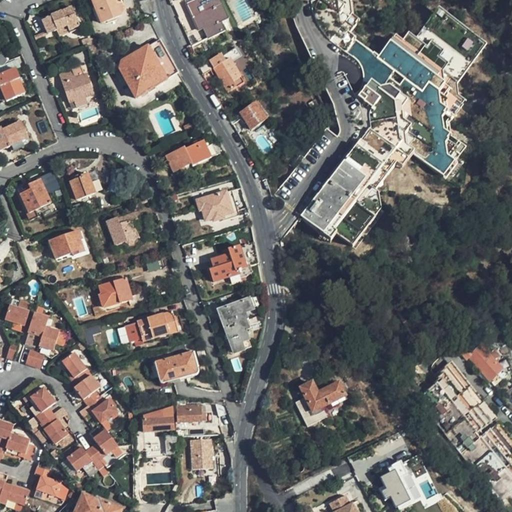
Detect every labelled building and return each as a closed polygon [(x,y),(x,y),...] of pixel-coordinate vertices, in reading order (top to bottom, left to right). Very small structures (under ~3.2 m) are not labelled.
[(117,5),(115,0),(92,0),(103,24),(121,16),(123,15),(124,13),(125,10),(124,7),(122,6),(120,5),(117,5)] [(141,18),(151,16),(148,0),(138,2),(141,18)] [(223,32),(213,9),(216,7),(212,0),(205,0),(200,2),(199,0),(179,0),(172,4),(192,46),(223,32)] [(240,0),(248,21),(255,17),(249,0),(240,0)] [(370,103),(371,126),(302,219),(330,242),(336,235),(352,248),(377,216),(380,211),(370,203),(377,193),(373,189),(393,164),(403,171),(415,157),(443,178),(455,163),(453,161),(458,155),(460,156),(466,148),(464,136),(471,128),(464,124),(461,110),(468,101),(463,97),(458,83),(484,49),(438,15),(418,41),(408,33),(396,48),(390,42),(378,57),(372,53),(371,54),(347,35),(359,19),(343,7),(348,0),(351,2),(352,0),(311,0),(313,13),(330,40),(361,60),(365,72),(364,91),(361,95),(370,103)] [(48,34),(56,31),(66,27),(69,33),(69,34),(82,29),(72,8),(42,21),(48,34)] [(240,37),(253,31),(248,21),(235,26),(240,37)] [(66,27),(56,31),(59,37),(69,33),(66,27)] [(85,49),(88,48),(89,47),(94,45),(92,41),(89,39),(86,40),(87,45),(83,47),(85,49)] [(94,45),(89,47),(92,56),(105,52),(99,41),(97,42),(96,43),(94,45)] [(137,99),(179,74),(160,41),(143,51),(123,63),(120,70),(137,99)] [(241,77),(229,58),(226,60),(222,53),(209,62),(227,92),(236,87),(233,82),(241,77)] [(6,63),(8,62),(5,55),(3,55),(1,54),(0,54),(0,68),(3,67),(6,63)] [(25,94),(20,82),(20,79),(16,70),(0,76),(0,86),(7,102),(25,94)] [(94,95),(87,76),(76,79),(73,72),(60,76),(62,83),(64,84),(70,103),(94,95)] [(233,82),(236,87),(244,82),(241,77),(233,82)] [(266,120),(255,103),(240,114),(247,125),(251,130),(266,120)] [(89,111),(82,113),(85,123),(99,119),(97,112),(90,115),(89,111)] [(247,125),(240,114),(237,116),(244,127),(247,125)] [(186,133),(199,127),(197,121),(183,128),(186,133)] [(29,139),(22,122),(3,131),(1,128),(0,128),(0,152),(10,148),(12,152),(22,148),(20,143),(29,139)] [(185,151),(192,165),(193,168),(211,158),(203,142),(185,151)] [(183,149),(166,157),(174,173),(192,165),(185,151),(183,149)] [(42,176),(49,193),(61,188),(54,171),(42,176)] [(96,194),(88,174),(82,176),(82,175),(77,177),(78,181),(71,183),(77,201),(96,194)] [(51,205),(41,182),(30,187),(32,191),(21,196),(29,214),(51,205)] [(232,213),(226,192),(197,201),(200,211),(203,211),(206,220),(213,218),(214,221),(223,218),(224,221),(238,216),(237,212),(232,213)] [(140,237),(134,220),(138,219),(136,213),(119,219),(118,218),(108,222),(115,245),(125,242),(129,245),(135,243),(137,238),(140,237)] [(84,253),(81,241),(83,240),(80,232),(51,242),(56,260),(74,254),(74,256),(84,253)] [(259,263),(254,242),(229,250),(230,254),(212,260),(215,269),(210,271),(214,283),(232,277),(235,284),(245,280),(244,277),(249,275),(247,267),(259,263)] [(133,299),(126,278),(98,287),(101,295),(99,296),(103,309),(133,299)] [(219,310),(225,328),(247,320),(249,319),(247,312),(253,310),(250,299),(219,310)] [(23,309),(35,313),(38,306),(26,302),(23,309)] [(30,329),(35,313),(23,309),(15,306),(9,322),(18,325),(30,329)] [(40,310),(37,317),(49,321),(51,313),(40,310)] [(178,330),(173,312),(125,327),(130,343),(142,339),(143,341),(178,330)] [(49,321),(37,317),(31,336),(42,340),(39,349),(60,356),(63,347),(66,337),(52,332),(55,323),(49,321)] [(247,320),(225,328),(234,354),(251,348),(245,329),(250,327),(247,320)] [(30,329),(18,325),(16,331),(28,335),(30,329)] [(112,346),(121,345),(118,329),(109,331),(112,346)] [(73,339),(66,337),(63,347),(71,349),(73,339)] [(12,346),(8,359),(19,362),(23,349),(12,346)] [(480,347),(469,358),(491,380),(502,371),(480,347)] [(31,352),(26,365),(33,367),(38,354),(31,352)] [(70,360),(80,377),(94,368),(83,352),(70,360)] [(38,354),(33,367),(40,370),(44,357),(38,354)] [(175,358),(181,380),(187,378),(186,377),(192,375),(193,376),(199,374),(199,370),(198,368),(196,368),(192,354),(175,358)] [(172,380),(173,382),(181,380),(175,358),(157,363),(160,378),(159,379),(161,385),(168,383),(168,382),(172,380)] [(94,368),(80,377),(78,379),(82,386),(99,375),(94,368)] [(511,490),(511,447),(452,373),(418,400),(429,413),(431,411),(491,486),(489,489),(499,501),(511,491),(511,490)] [(99,375),(82,386),(80,388),(89,400),(102,392),(107,387),(99,375)] [(346,397),(339,383),(318,393),(313,382),(301,388),(306,398),(313,413),(323,407),(346,397)] [(47,387),(34,397),(38,404),(44,412),(51,408),(58,403),(47,387)] [(109,403),(102,392),(89,400),(97,412),(109,403)] [(313,413),(306,398),(295,404),(307,427),(327,417),(323,407),(313,413)] [(109,403),(97,412),(106,425),(115,419),(120,415),(112,402),(109,403)] [(44,412),(38,404),(33,408),(38,416),(44,412)] [(178,405),(178,421),(201,420),(206,420),(206,412),(201,413),(201,405),(178,405)] [(230,416),(228,409),(216,406),(219,418),(223,417),(230,416)] [(43,423),(56,414),(55,414),(51,408),(44,412),(38,416),(43,423)] [(64,408),(55,414),(56,414),(59,419),(67,414),(64,408)] [(144,420),(163,419),(163,410),(143,416),(144,420)] [(47,428),(59,419),(56,414),(43,423),(47,428)] [(0,435),(12,440),(14,433),(17,425),(0,419),(0,435)] [(71,436),(59,419),(47,428),(45,430),(51,439),(56,446),(59,444),(71,436)] [(119,425),(115,419),(106,425),(110,431),(119,425)] [(174,431),(173,419),(163,419),(144,420),(144,432),(145,457),(166,456),(165,431),(174,431)] [(47,428),(43,423),(34,429),(44,444),(51,439),(45,430),(47,428)] [(123,449),(110,431),(97,440),(100,444),(109,459),(123,449)] [(33,438),(14,433),(12,440),(10,447),(28,453),(32,442),(33,438)] [(75,441),(71,436),(59,444),(63,450),(75,441)] [(214,468),(213,438),(190,439),(191,469),(214,468)] [(38,444),(32,442),(28,453),(28,457),(33,458),(38,444)] [(0,459),(5,461),(10,447),(3,444),(0,452),(0,459)] [(100,444),(93,449),(103,463),(104,463),(109,459),(100,444)] [(93,463),(87,454),(84,449),(69,459),(79,473),(85,469),(93,463)] [(93,449),(87,454),(93,463),(96,468),(103,463),(93,449)] [(392,497),(398,510),(422,499),(425,507),(437,501),(434,494),(435,493),(426,474),(414,480),(404,459),(387,467),(389,472),(380,476),(384,485),(379,487),(385,500),(392,497)] [(96,468),(93,463),(85,469),(88,474),(96,468)] [(54,470),(39,464),(36,472),(43,475),(51,477),(54,470)] [(60,481),(51,477),(43,475),(37,491),(55,496),(60,481)] [(4,481),(3,486),(13,490),(16,484),(4,481)] [(60,481),(55,496),(65,500),(68,489),(60,481)] [(13,490),(3,486),(0,484),(0,506),(4,508),(5,503),(21,509),(29,489),(16,484),(13,490)] [(121,511),(122,510),(99,500),(98,501),(83,495),(76,511),(121,511)] [(333,511),(356,511),(352,502),(349,504),(345,495),(330,503),(334,511),(333,511)] [(5,503),(4,508),(13,511),(20,511),(21,509),(5,503)]
